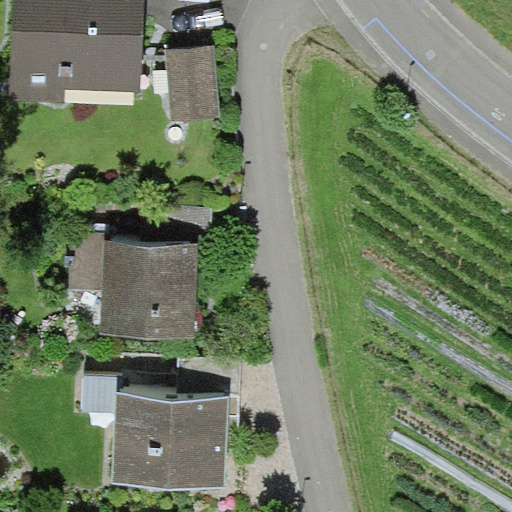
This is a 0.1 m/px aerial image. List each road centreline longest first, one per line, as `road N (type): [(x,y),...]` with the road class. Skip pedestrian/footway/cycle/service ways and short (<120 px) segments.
road 1 (residential): [(335,511),(271,184),(260,71),(281,0)]
road 2 (unclassified): [(388,0),(419,43),(511,113)]
